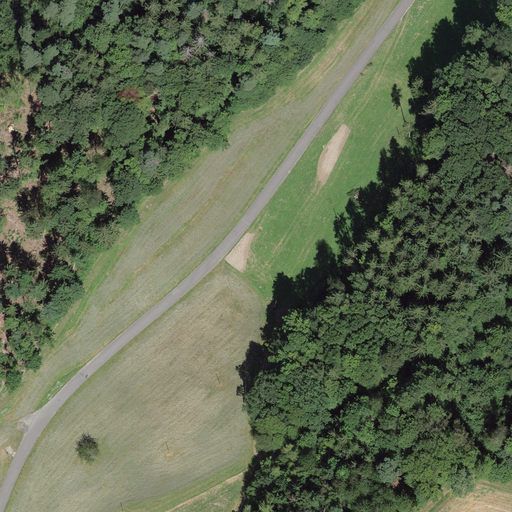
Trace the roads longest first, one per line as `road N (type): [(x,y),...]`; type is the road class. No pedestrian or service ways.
road 1 (unclassified): [(407,0),(249,214),(180,290),(38,417),(0,509)]
road 2 (track): [(346,0),(283,80),(118,240),(0,408)]
road 3 (track): [(240,511),(253,484),(311,432),(484,338),(511,331)]
road 4 (track): [(0,72),(151,1)]
road 5 (track): [(425,110),(511,3)]
